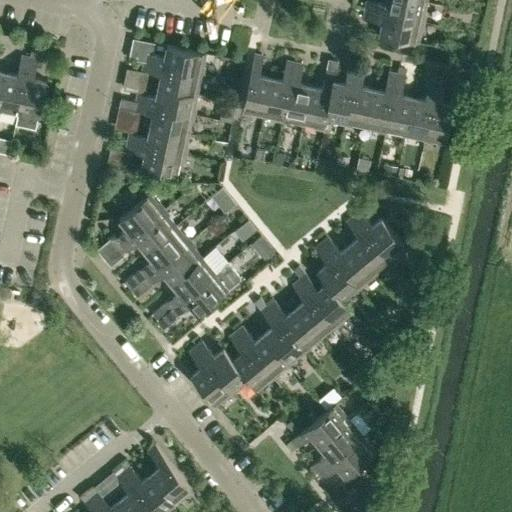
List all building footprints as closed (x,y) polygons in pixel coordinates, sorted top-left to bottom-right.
[(423,20),(427,0),(426,0),(386,0),(386,3),(369,0),(366,0),(365,8),(423,20)] [(418,41),(423,20),(365,8),(363,17),(382,21),(379,33),(418,41)] [(144,60),(201,72),(206,51),(167,43),(164,56),(146,52),(144,60)] [(30,56),(47,60),(48,54),(48,53),(32,49),(31,49),(30,53),(30,56)] [(263,114),(271,75),(260,73),(263,55),(254,53),(242,110),(263,114)] [(0,109),(18,113),(30,56),(21,54),(17,73),(6,70),(0,97),(0,109)] [(36,128),(46,79),(34,76),(38,58),(30,56),(18,113),(16,123),(36,128)] [(326,68),(335,69),(337,60),(328,58),(326,68)] [(283,118),(295,61),(286,59),(282,78),(271,75),(263,114),(283,118)] [(197,92),(201,72),(144,60),(143,69),(161,73),(159,84),(197,92)] [(303,122),(311,84),(300,81),(303,63),(295,61),(283,118),(303,122)] [(345,121),(357,64),(349,62),(345,81),(334,78),(333,78),(325,117),(345,121)] [(365,125),(373,86),(362,84),(366,66),(357,64),(345,121),(365,125)] [(333,78),(334,78),(335,69),(326,68),(323,86),(311,84),(303,122),(323,126),(325,117),(333,78)] [(385,129),(397,72),(389,71),(385,89),(373,86),(365,125),(385,129)] [(405,133),(413,95),(402,92),(406,74),(397,72),(385,129),(405,133)] [(425,137),(437,80),(429,79),(425,97),(413,95),(405,133),(425,137)] [(437,80),(425,137),(446,142),(454,103),(442,101),(446,82),(437,80)] [(193,112),(197,92),(159,84),(156,96),(138,92),(136,100),(193,112)] [(189,132),(193,112),(136,100),(121,97),(119,106),(153,113),(150,124),(189,132)] [(222,102),(221,109),(227,110),(234,111),(236,101),(223,98),(222,102)] [(185,152),(189,132),(150,124),(148,135),(130,132),(128,140),(185,152)] [(181,173),(185,152),(128,140),(126,149),(144,152),(142,165),(181,173)] [(254,159),(263,161),(266,150),(256,149),(254,159)] [(284,153),(276,151),(274,163),(281,164),(284,153)] [(386,173),(396,175),(398,166),(388,164),(386,173)] [(118,245),(163,208),(150,192),(119,217),(127,227),(113,238),(111,236),(97,248),(104,257),(118,245)] [(146,249),(176,224),(163,208),(118,245),(104,257),(111,264),(125,253),(124,252),(138,240),(146,249)] [(353,215),(390,260),(407,246),(400,239),(393,230),(382,216),(372,224),(360,209),(353,215)] [(374,273),(390,260),(353,215),(347,220),(358,235),(350,242),(374,273)] [(402,222),(393,230),(400,239),(410,231),(402,222)] [(131,288),(189,240),(176,224),(146,249),(153,258),(139,270),(138,269),(125,280),(131,288)] [(374,273),(350,242),(340,250),(328,235),(322,241),(358,286),(374,273)] [(172,281),(202,255),(189,240),(131,288),(137,295),(151,284),(150,283),(164,272),(172,281)] [(343,299),(343,298),(358,286),(322,241),(315,246),(327,261),(317,269),(326,280),(327,279),(343,299)] [(215,271),(202,255),(172,281),(179,290),(152,312),(158,319),(170,309),(170,308),(215,271)] [(177,316),(176,315),(190,303),(198,313),(241,277),(227,261),(215,271),(170,308),(170,309),(158,319),(157,320),(163,328),(177,316)] [(299,278),(306,273),(299,265),(293,270),(299,278)] [(327,279),(326,280),(318,287),(306,273),(299,278),(336,323),(352,309),(343,298),(343,299),(327,279)] [(320,336),(336,323),(299,278),(293,284),(304,298),(295,306),(320,336)] [(255,302),(261,310),(268,304),(261,297),(255,302)] [(320,336),(295,306),(286,313),(275,299),(268,304),(305,349),(320,336)] [(289,362),(305,349),(268,304),(261,310),(273,324),(264,332),(289,362)] [(289,362),(264,332),(255,339),(243,325),(236,331),(273,375),(289,362)] [(257,388),(273,375),(236,331),(230,336),(242,350),(233,358),(248,377),(257,388)] [(233,358),(224,346),(214,354),(202,339),(196,345),(232,390),(248,377),(233,358)] [(216,403),(232,390),(196,345),(189,350),(201,365),(191,373),(216,403)] [(351,372),(346,375),(350,382),(355,378),(351,372)] [(326,393),(320,398),(327,408),(334,402),(326,393)] [(319,443),(349,417),(336,401),(291,438),(297,446),(312,434),(319,443)] [(349,417),(319,443),(326,452),(312,464),(317,470),(324,465),(362,433),(370,426),(357,411),(356,412),(349,417)] [(324,465),(317,470),(323,477),(337,465),(346,475),(376,449),(362,433),(324,465)] [(151,471),(176,501),(192,488),(155,443),(148,449),(160,463),(151,471)] [(119,464),(123,470),(130,464),(126,459),(119,464)] [(112,470),(117,475),(123,470),(119,464),(112,470)] [(163,511),(176,501),(151,471),(142,478),(130,464),(123,470),(158,511),(163,511)] [(132,511),(158,511),(123,470),(117,475),(128,490),(120,497),(132,511)] [(92,496),(99,490),(94,485),(87,490),(92,496)] [(92,496),(87,490),(81,496),(85,501),(92,496)] [(132,511),(120,497),(110,504),(99,490),(92,496),(105,511),(132,511)] [(105,511),(92,496),(85,501),(94,511),(105,511)]
